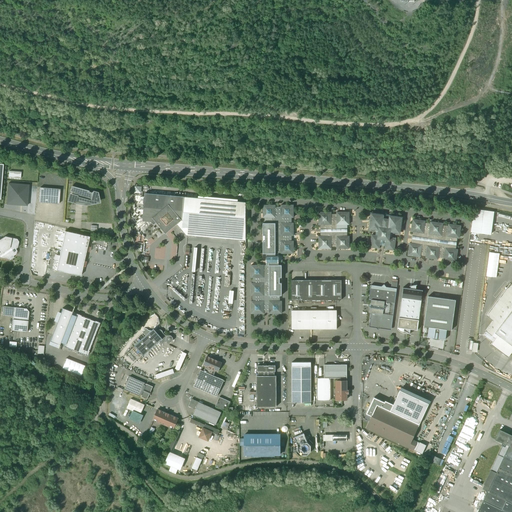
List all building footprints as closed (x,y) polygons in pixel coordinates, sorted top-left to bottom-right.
[(29,185),(8,183),(7,204),(9,204),(9,203),(11,204),(12,203),(14,205),(15,203),(17,205),(18,204),(20,205),(27,206),(29,185)] [(89,191),(72,186),(70,191),(72,192),(72,194),(71,194),(69,200),(76,202),(77,198),(88,201),(89,204),(97,202),(96,199),(98,198),(97,193),(93,192),(92,193),(89,191)] [(55,189),(40,187),(39,202),(54,204),(59,204),(60,189),(55,189)] [(246,202),(145,193),(143,221),(152,222),(154,224),(156,222),(166,233),(177,224),(183,231),(187,228),(246,233),(246,202)] [(276,205),(263,205),(263,217),(265,217),(265,223),(263,223),(263,236),(265,236),(265,241),(263,241),(263,254),(266,254),(279,254),(279,253),(281,253),(281,254),(294,254),(294,241),(292,241),(292,235),(294,235),(294,223),(292,223),(292,217),(294,217),(293,205),(281,205),(281,207),(276,207),(276,205)] [(494,212),(474,209),(471,232),(491,234),(494,212)] [(336,214),(331,214),(331,212),(319,212),(319,225),(321,225),(320,236),(319,236),(318,249),(331,249),(331,247),(336,247),(336,249),(349,249),(349,236),(347,236),(347,225),(349,225),(349,212),(337,212),(336,214)] [(378,230),(378,236),(371,235),(370,247),(379,249),(380,243),(385,244),(385,249),(394,251),(396,238),(389,238),(390,232),(399,233),(401,218),(389,216),(389,219),(383,219),(384,215),(371,214),(369,229),(378,230)] [(425,221),(413,219),(411,232),(413,232),(411,243),(409,243),(408,256),(420,257),(420,255),(426,256),(426,258),(438,260),(438,258),(444,259),(444,261),(456,262),(458,250),(456,249),(457,238),(459,238),(461,226),(448,224),(448,226),(443,226),(443,224),(431,222),(430,224),(425,223),(425,221)] [(246,233),(187,228),(183,231),(186,235),(246,241),(246,233)] [(89,237),(65,231),(56,270),(81,276),(89,237)] [(0,239),(0,257),(0,258),(8,260),(16,254),(17,251),(16,249),(18,248),(19,242),(17,239),(5,236),(0,239)] [(510,252),(511,241),(491,239),(490,250),(510,252)] [(490,251),(486,276),(497,277),(500,253),(490,251)] [(279,254),(266,254),(266,265),(279,265),(279,261),(281,261),(281,258),(279,258),(279,254)] [(279,265),(266,265),(266,266),(264,266),(264,265),(251,265),(251,278),(253,278),(253,283),(251,283),(251,296),(253,296),(253,301),(251,301),(251,314),(264,314),(264,312),(269,312),(269,314),(282,314),(282,301),(280,301),(280,296),(282,296),(282,283),(280,283),(280,278),(282,278),(282,265),(279,265)] [(341,280),(291,280),(291,300),(341,300),(341,280)] [(510,283),(486,315),(493,320),(485,330),(492,335),(492,336),(495,332),(511,308),(511,284),(510,283)] [(381,286),(371,285),(369,299),(371,300),(370,312),(371,312),(369,327),(376,328),(378,330),(380,328),(391,330),(397,288),(391,288),(386,287),(384,284),(381,286)] [(416,285),(411,286),(411,288),(403,287),(402,298),(421,300),(423,290),(415,289),(416,285)] [(456,300),(428,296),(424,326),(429,327),(447,329),(452,330),(456,300)] [(421,300),(402,298),(398,327),(405,328),(405,331),(407,332),(410,333),(410,329),(417,330),(421,300)] [(13,317),(14,308),(2,307),(1,315),(13,317)] [(26,309),(14,307),(14,308),(13,317),(11,330),(27,332),(29,312),(26,309)] [(62,308),(50,341),(59,345),(60,342),(72,312),(62,308)] [(511,308),(495,332),(498,335),(511,344),(511,308)] [(337,310),(292,310),(292,329),(337,329),(337,322),(339,320),(337,317),(337,310)] [(100,323),(76,314),(76,313),(72,311),(72,312),(60,342),(65,344),(64,346),(87,355),(100,323)] [(447,329),(429,327),(427,337),(431,338),(434,337),(437,337),(439,337),(441,339),(445,339),(447,329)] [(159,330),(157,331),(156,331),(163,338),(159,342),(160,343),(161,343),(163,343),(164,342),(165,342),(166,341),(167,341),(167,342),(168,342),(170,342),(171,342),(172,341),(173,340),(173,339),(173,337),(172,336),(171,336),(170,335),(167,336),(165,335),(164,333),(163,331),(162,331),(161,330),(160,330),(159,330)] [(151,331),(135,345),(143,355),(159,342),(163,338),(156,331),(151,331)] [(498,335),(495,332),(492,336),(492,335),(489,339),(493,342),(498,335)] [(511,351),(511,344),(498,335),(493,342),(491,344),(508,357),(511,351)] [(179,371),(187,354),(183,352),(175,369),(179,371)] [(222,363),(207,356),(203,365),(216,371),(218,372),(222,363)] [(347,365),(340,365),(339,363),(337,363),(336,365),(324,365),(324,378),(330,378),(340,378),(347,378),(347,365)] [(216,371),(206,366),(203,371),(213,376),(216,371)] [(311,366),(292,366),(292,402),(311,402),(311,366)] [(157,379),(174,373),(173,369),(156,375),(157,379)] [(203,371),(201,370),(193,386),(217,397),(224,380),(213,376),(203,371)] [(145,383),(130,376),(124,389),(139,396),(140,394),(142,395),(141,397),(147,399),(150,394),(151,394),(151,392),(150,392),(153,386),(147,384),(146,386),(144,385),(145,383)] [(258,376),(256,376),(256,407),(276,407),(276,376),(274,376),(258,376)] [(330,378),(324,378),(317,378),(317,401),(330,400),(330,378)] [(340,381),(336,381),(336,399),(347,399),(347,393),(348,393),(348,390),(347,390),(347,381),(340,381)] [(393,405),(390,411),(419,425),(429,404),(400,390),(393,405)] [(230,402),(219,397),(215,406),(226,411),(230,402)] [(390,411),(393,405),(388,402),(388,404),(384,402),(374,397),(366,414),(372,416),(377,405),(390,411)] [(145,405),(131,399),(127,408),(133,411),(141,414),(145,405)] [(198,402),(192,399),(189,406),(195,409),(198,402)] [(221,412),(198,402),(195,409),(193,415),(216,425),(221,412)] [(390,411),(377,405),(372,416),(366,428),(413,449),(416,442),(412,440),(419,425),(390,411)] [(178,418),(158,409),(157,411),(155,412),(156,413),(155,415),(154,415),(154,417),(153,420),(173,429),(178,418)] [(141,414),(133,411),(130,418),(140,423),(143,415),(141,414)] [(211,432),(203,428),(200,436),(208,440),(211,432)] [(511,435),(500,430),(495,439),(503,443),(506,445),(506,444),(509,446),(496,473),(491,470),(484,485),(489,487),(483,501),(502,510),(506,501),(511,503),(511,435)] [(304,433),(294,437),(298,445),(298,451),(302,455),(307,455),(311,451),(311,445),(307,441),(307,440),(309,438),(307,436),(305,437),(304,433)] [(280,434),(270,434),(250,434),(245,434),(245,439),(245,445),(245,454),(250,454),(272,454),(280,454),(280,439),(280,434)] [(426,445),(420,442),(416,451),(422,454),(426,445)] [(503,443),(491,470),(496,473),(509,446),(506,444),(506,445),(503,443)] [(170,453),(165,463),(179,468),(183,459),(170,453)] [(202,459),(197,457),(192,468),(197,470),(202,459)] [(511,511),(511,503),(506,501),(502,510),(483,501),(477,511),(511,511)]
